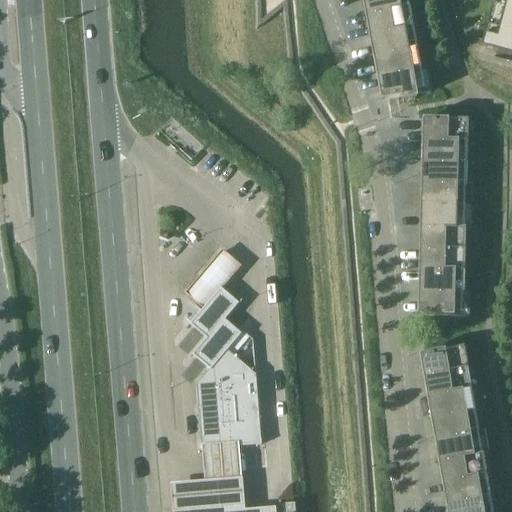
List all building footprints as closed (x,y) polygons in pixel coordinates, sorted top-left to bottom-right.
[(361,0),(364,15),(370,14),(409,7),(408,0),(361,0)] [(511,0),(493,0),(481,47),(495,51),(511,55),(511,0)] [(370,14),(364,15),(368,37),(374,35),(413,28),(409,7),(370,14)] [(374,35),(368,37),(372,58),(378,57),(417,49),(413,28),(374,35)] [(378,57),(372,58),(376,79),(382,78),(421,71),(421,69),(417,49),(378,57)] [(382,78),(376,79),(380,101),(386,100),(387,100),(397,98),(402,98),(402,101),(416,98),(416,95),(431,92),(430,83),(427,69),(427,68),(421,69),(421,71),(382,78)] [(422,119),(421,142),(427,142),(467,143),(467,121),(427,120),(422,119)] [(421,142),(420,164),(426,164),(466,165),(467,143),(427,142),(421,142)] [(420,164),(420,185),(426,185),(459,186),(466,186),(466,185),(466,165),(426,164),(420,164)] [(420,185),(419,207),(425,207),(458,208),(471,208),(472,186),(472,185),(466,185),(466,186),(459,186),(426,185),(420,185)] [(419,207),(419,228),(425,229),(457,229),(465,230),(465,231),(471,231),(471,227),(471,208),(458,208),(425,207),(419,207)] [(419,228),(418,250),(424,250),(456,251),(464,251),(465,231),(465,230),(457,229),(425,229),(419,228)] [(239,264),(222,248),(184,292),(201,307),(239,264)] [(418,250),(418,272),(423,272),(452,272),(464,273),(464,251),(456,251),(424,250),(418,250)] [(418,272),(417,293),(423,293),(452,294),(463,294),(463,293),(464,273),(452,272),(423,272),(418,272)] [(220,291),(190,326),(193,328),(204,337),(207,340),(193,356),(196,359),(206,368),(209,370),(195,386),(198,412),(201,451),(205,450),(205,449),(203,449),(203,445),(258,441),(258,445),(256,445),(256,446),(261,446),(255,375),(225,351),(239,335),(236,332),(226,324),(222,321),(236,305),(233,302),(223,293),(220,291)] [(417,293),(417,316),(422,316),(469,317),(469,294),(469,293),(463,293),(463,294),(452,294),(423,293),(417,293)] [(424,354),(418,355),(422,377),(428,376),(467,369),(464,347),(424,354)] [(428,376),(422,377),(426,399),(432,398),(471,391),(467,369),(428,376)] [(432,398),(426,399),(430,420),(435,419),(475,412),(471,391),(432,398)] [(435,419),(430,420),(433,442),(439,441),(479,434),(478,432),(475,412),(435,419)] [(439,441),(433,442),(437,463),(443,462),(482,455),(483,456),(489,455),(489,454),(485,431),(478,432),(479,434),(439,441)] [(170,486),(171,511),(246,511),(240,445),(206,448),(206,484),(170,486)] [(443,462),(437,463),(441,484),(447,483),(486,476),(483,456),(482,455),(443,462)] [(447,483),(441,484),(445,505),(450,504),(490,498),(486,476),(447,483)] [(450,504),(445,505),(445,511),(492,511),(490,498),(450,504)]
